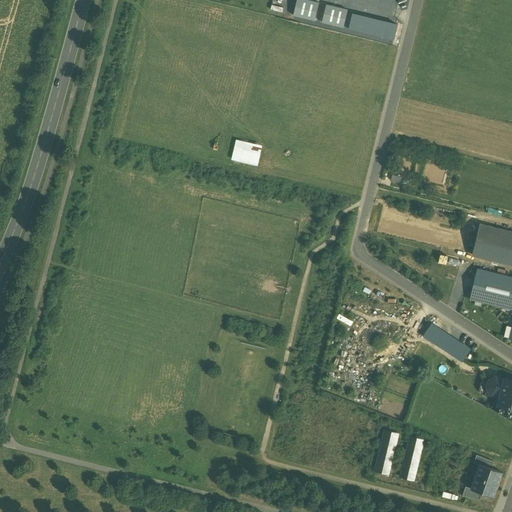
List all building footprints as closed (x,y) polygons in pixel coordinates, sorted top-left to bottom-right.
[(292,16),(317,22),(321,6),(296,0),(292,16)] [(320,23),(344,28),(347,11),(324,6),(320,23)] [(348,31),(394,41),(397,25),(352,15),(348,31)] [(236,142),(232,160),(257,165),(261,147),(236,142)] [(500,230),(480,226),(473,255),(493,260),(500,230)] [(511,233),(500,230),(493,260),(511,264),(511,233)] [(511,279),(479,271),(472,298),(511,307),(511,279)] [(432,325),(425,336),(462,360),(469,349),(432,325)] [(491,394),(501,397),(505,380),(495,378),(490,381),(488,389),(491,394)] [(511,379),(506,378),(505,380),(501,397),(498,406),(500,406),(511,409),(511,379)] [(511,409),(500,406),(498,414),(511,420),(511,409)] [(385,426),(374,470),(388,473),(398,429),(385,426)] [(410,432),(399,477),(414,481),(425,436),(410,432)] [(494,462),(477,455),(474,463),(480,465),(491,469),(494,462)] [(480,465),(476,477),(499,485),(503,473),(491,469),(480,465)] [(494,497),(499,485),(476,477),(471,489),(482,493),(494,497)] [(481,501),(482,493),(471,489),(466,487),(462,496),(481,501)]
